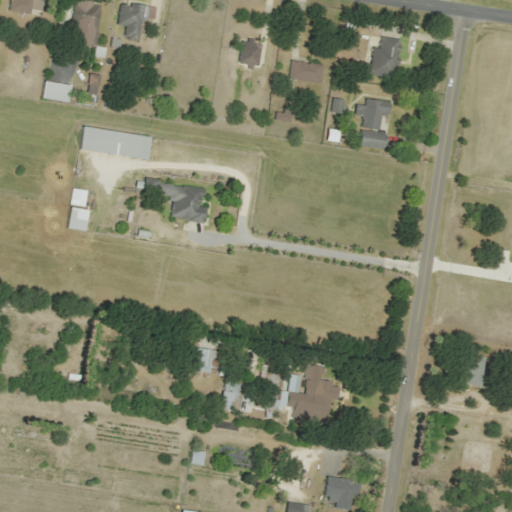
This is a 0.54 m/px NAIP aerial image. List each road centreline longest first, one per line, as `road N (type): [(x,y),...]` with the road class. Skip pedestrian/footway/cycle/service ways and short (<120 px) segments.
road 1 (residential): [(464,17),(387,511)]
road 2 (residential): [(356,0),(511,24)]
